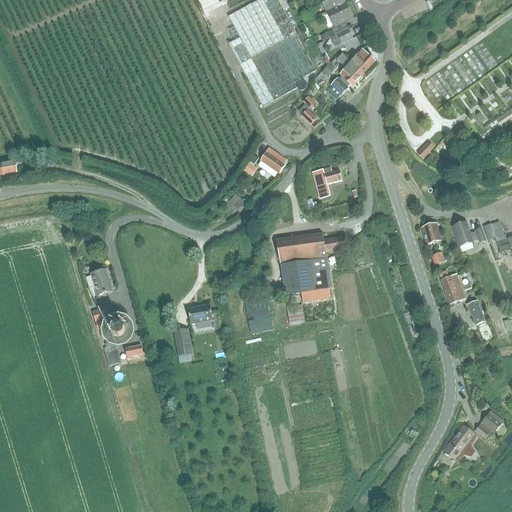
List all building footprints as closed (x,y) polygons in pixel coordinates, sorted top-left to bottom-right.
[(229,44),(263,108),(297,89),(294,84),(317,71),(277,0),(259,0),(228,17),(240,38),(229,44)] [(321,0),(328,13),(346,4),(343,0),(321,0)] [(353,18),(346,4),(328,13),(335,27),(353,18)] [(342,45),(353,39),(348,29),(337,35),(342,45)] [(333,31),(320,37),(323,42),(335,36),(333,31)] [(357,59),(352,64),(364,75),(376,63),(367,55),(367,56),(362,51),(356,58),(357,59)] [(352,87),(364,75),(352,64),(344,56),(338,62),(346,70),(340,76),(342,77),(339,80),(338,79),(332,87),(342,96),(348,89),(347,88),(350,85),(352,87)] [(311,110),(316,105),(308,98),(303,103),(305,105),(311,110)] [(302,108),(298,112),(302,116),(301,117),(314,130),(319,125),(315,121),(317,119),(309,112),(311,110),(305,105),(302,108)] [(358,125),(361,117),(354,115),(351,122),(358,125)] [(425,147),(418,155),(423,160),(430,152),(425,147)] [(260,161),(257,165),(274,178),(277,174),(278,175),(285,165),(284,165),(286,162),(269,149),(260,161)] [(255,156),(244,171),(249,174),(259,159),(255,156)] [(15,163),(0,166),(0,176),(17,173),(15,163)] [(312,174),(319,199),(330,196),(327,185),(342,181),(339,171),(331,173),(330,169),(312,174)] [(235,205),(242,200),(236,191),(229,195),(235,205)] [(511,252),(511,238),(507,240),(505,235),(503,236),(499,223),(491,226),(491,225),(484,227),(488,241),(496,239),(500,254),(511,250),(511,252)] [(459,248),(473,244),(473,243),(479,241),(480,244),(486,242),(482,231),(476,233),(470,235),(467,224),(453,229),(459,248)] [(436,225),(423,229),(427,245),(441,241),(436,225)] [(323,235),(277,241),(286,296),(302,294),(303,304),(330,300),(329,290),(331,289),(326,254),(344,251),(342,238),(324,241),(323,235)] [(442,254),(432,258),(435,266),(445,263),(442,254)] [(106,270),(91,275),(98,297),(113,292),(106,270)] [(442,280),(441,280),(450,305),(466,300),(457,275),(451,277),(449,276),(447,272),(440,274),(442,280)] [(253,332),(272,328),(266,300),(247,303),(253,332)] [(468,304),(476,325),(478,324),(479,326),(485,323),(484,322),(485,322),(477,301),(468,304)] [(213,322),(210,306),(188,310),(191,326),(213,322)] [(301,306),(287,308),(288,320),(303,319),(301,306)] [(116,324),(114,325),(109,308),(93,313),(98,331),(111,328),(110,330),(109,332),(110,334),(110,337),(112,339),(113,340),(105,342),(107,348),(104,349),(109,367),(119,365),(114,347),(120,345),(119,341),(121,341),(124,340),(126,338),(127,336),(128,334),(128,331),(127,329),(126,327),(124,325),(121,324),(119,323),(116,324)] [(511,328),(509,320),(503,322),(507,332),(511,330),(511,328)] [(179,357),(192,354),(188,330),(175,333),(179,357)] [(125,350),(127,359),(143,355),(142,347),(125,350)] [(495,433),(501,426),(503,423),(490,414),(476,433),(485,440),(492,431),(495,433)] [(450,447),(444,455),(453,462),(459,454),(471,458),(475,453),(468,442),(474,435),(465,428),(450,447)]
